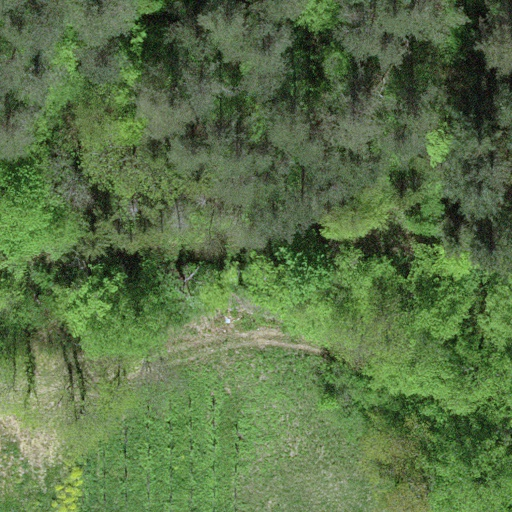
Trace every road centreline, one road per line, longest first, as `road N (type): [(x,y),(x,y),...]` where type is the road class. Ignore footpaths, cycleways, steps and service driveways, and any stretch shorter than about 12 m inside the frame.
road 1 (track): [(0,256),(352,216),(511,243)]
road 2 (track): [(352,216),(511,167)]
